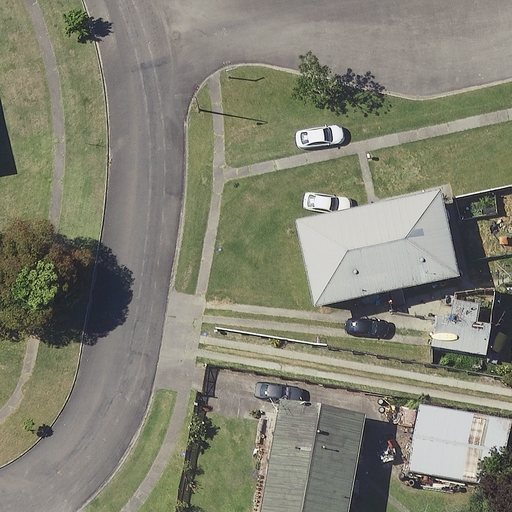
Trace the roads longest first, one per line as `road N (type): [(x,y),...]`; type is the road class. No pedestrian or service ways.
road 1 (residential): [(40,511),(120,455),(179,226),(170,63)]
road 2 (residential): [(511,23),(170,63)]
